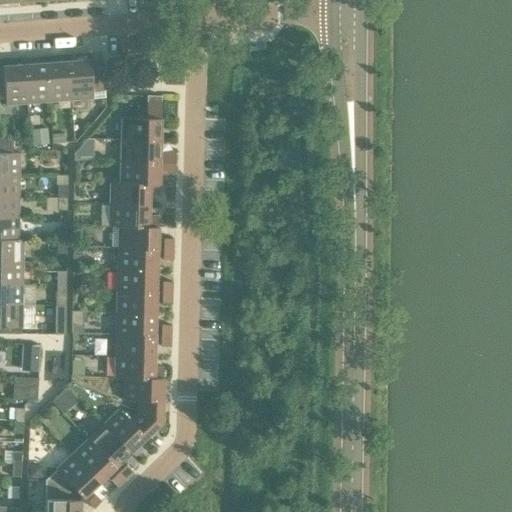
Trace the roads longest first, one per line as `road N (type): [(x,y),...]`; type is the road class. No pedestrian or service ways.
road 1 (unclassified): [(120,511),(183,439),(203,22)]
road 2 (tertiary): [(353,511),(356,251),(346,11)]
road 3 (residential): [(0,34),(203,22)]
road 4 (unclassified): [(203,22),(346,11)]
